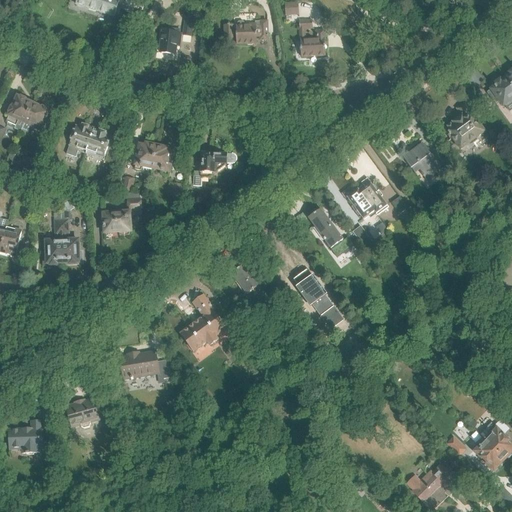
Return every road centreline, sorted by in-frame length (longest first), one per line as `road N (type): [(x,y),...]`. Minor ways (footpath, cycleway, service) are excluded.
road 1 (residential): [(342,95),(240,107),(173,99),(107,81),(0,28)]
road 2 (residential): [(75,295),(139,276),(217,223),(338,131),(346,118),(342,95)]
road 3 (residential): [(342,95),(415,72),(511,5)]
